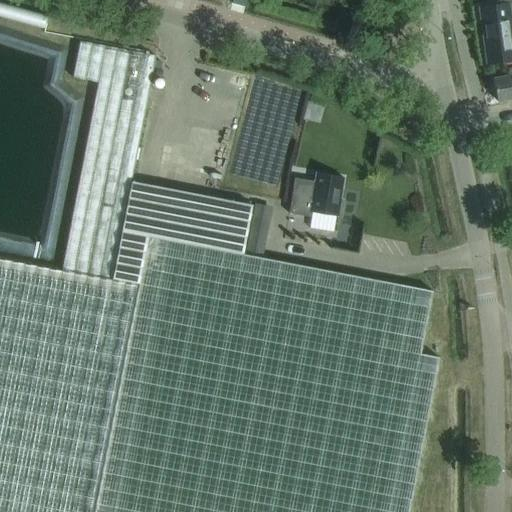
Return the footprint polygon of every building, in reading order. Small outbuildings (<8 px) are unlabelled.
[(511,0),(497,0),(496,2),(495,3),(495,6),(479,8),(486,64),(511,60),(511,0)] [(0,259),(0,511),(408,511),(438,357),(420,354),(432,291),(242,254),(121,231),(131,182),(155,56),(78,41),(71,77),(97,82),(60,271),(0,259)] [(511,75),(493,79),(497,101),(511,98),(511,75)] [(158,92),(159,91),(160,89),(161,87),(161,85),(160,84),(159,83),(158,82),(156,81),(154,81),(153,82),(151,83),(150,85),(150,87),(150,89),(151,90),(152,91),(154,92),(156,92),(158,92)] [(293,182),(290,201),(288,213),(311,217),(312,212),(337,216),(340,216),(343,200),(339,200),(343,177),(316,173),(314,182),(308,181),(308,184),(293,182)] [(131,182),(121,231),(242,254),(252,205),(131,182)]
